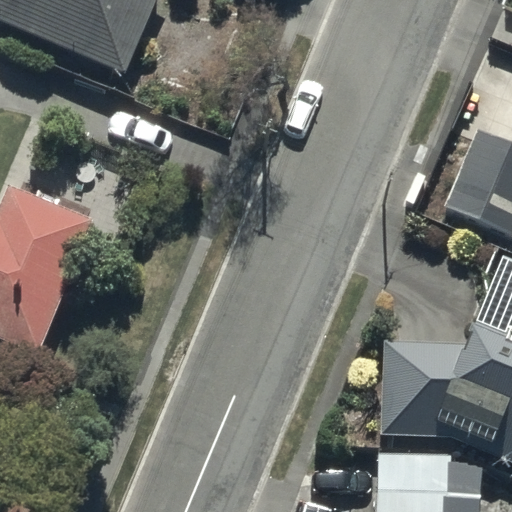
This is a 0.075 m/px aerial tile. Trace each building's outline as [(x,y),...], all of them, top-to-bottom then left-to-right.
[(0,0),(0,21),(122,75),(155,0),(0,0)] [(511,146),(475,131),(443,207),(511,235),(511,146)] [(0,337),(40,353),(95,219),(10,184),(0,207),(0,337)] [(511,466),(511,473),(511,476),(511,332),(508,339),(473,325),(465,344),(382,344),(381,437),(436,437),(511,466)] [(376,511),(477,511),(477,462),(452,462),(452,454),(377,454),(376,511)]
